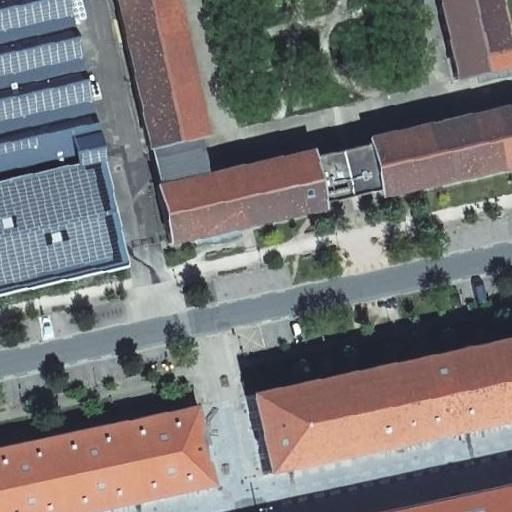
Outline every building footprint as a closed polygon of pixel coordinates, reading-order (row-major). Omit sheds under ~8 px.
[(0,0),(0,295),(122,267),(120,255),(99,159),(96,147),(86,101),(82,81),(76,59),(72,38),(67,16),(63,0),(0,0)] [(114,0),(147,147),(148,147),(196,136),(203,135),(172,0),(114,0)] [(436,0),(454,79),(510,67),(495,0),(436,0)] [(511,106),(462,117),(366,138),(367,142),(378,193),(378,195),(511,166),(511,106)] [(200,156),(196,136),(148,147),(156,186),(204,175),(200,156)] [(340,148),(308,155),(320,207),(350,200),(378,193),(367,142),(340,148)] [(156,186),(155,186),(167,242),(320,209),(320,207),(308,155),(307,153),(286,158),(204,175),(156,186)] [(511,338),(246,396),(263,476),(511,422),(511,338)] [(0,448),(0,511),(93,511),(212,487),(195,407),(0,448)] [(511,511),(511,485),(429,503),(387,511),(511,511)]
